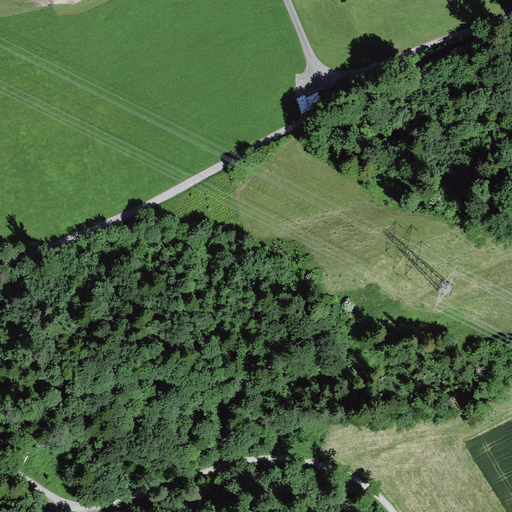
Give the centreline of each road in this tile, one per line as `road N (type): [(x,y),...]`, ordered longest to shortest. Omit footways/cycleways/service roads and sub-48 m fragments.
road 1 (track): [(0,268),(130,213),(470,44),(491,23),(354,75),(296,84)]
road 2 (track): [(393,511),(328,468),(277,460),(228,465),(83,507),(0,466)]
